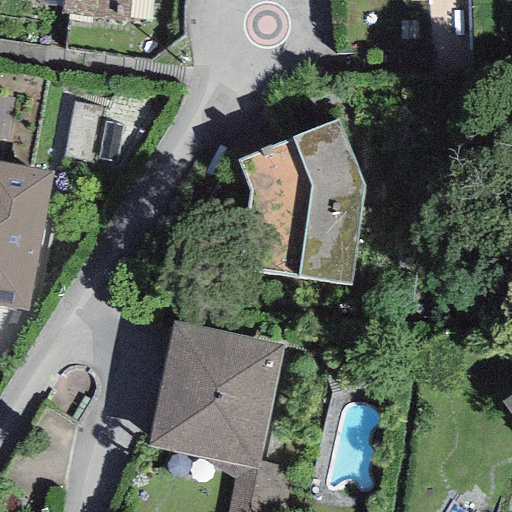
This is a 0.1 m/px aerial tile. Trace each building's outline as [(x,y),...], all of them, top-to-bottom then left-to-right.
[(31,0),(30,9),(60,13),(59,21),(127,30),(131,2),(158,6),(158,0),(31,0)] [(336,131),(238,171),(251,201),(241,277),(348,291),(361,193),(336,131)] [(50,161),(0,152),(0,294),(26,299),(50,161)] [(273,319),(170,310),(158,443),(261,452),(273,319)] [(511,399),(500,409),(511,423),(511,399)]
